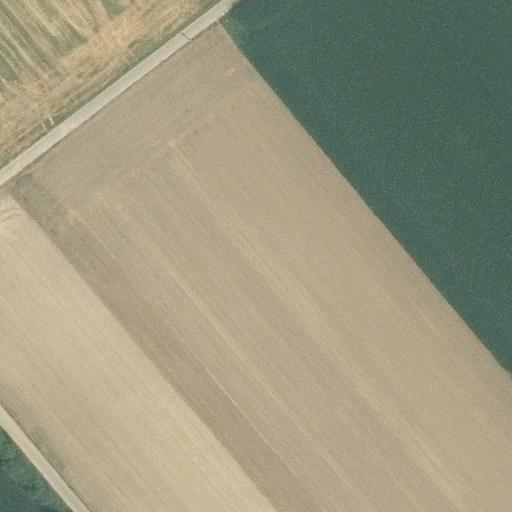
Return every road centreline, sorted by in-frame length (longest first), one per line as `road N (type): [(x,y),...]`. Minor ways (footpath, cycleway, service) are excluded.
road 1 (track): [(240,0),(0,186)]
road 2 (track): [(0,417),(80,511)]
